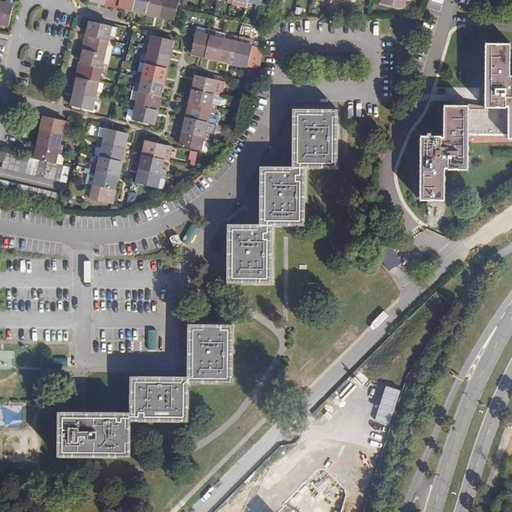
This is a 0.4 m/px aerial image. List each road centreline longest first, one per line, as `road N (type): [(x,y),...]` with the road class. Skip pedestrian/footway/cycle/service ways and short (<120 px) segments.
road 1 (residential): [(202,511),(329,373),(459,250),(511,217)]
road 2 (residential): [(0,228),(117,241),(185,218),(237,175),(284,103)]
road 3 (secondary): [(511,299),(452,394),(403,511)]
road 4 (secondary): [(511,317),(468,404),(432,511)]
road 5 (residential): [(284,103),(285,42),(370,42),(367,101)]
road 6 (secondary): [(462,511),(511,376)]
road 7 (residential): [(28,0),(0,119)]
